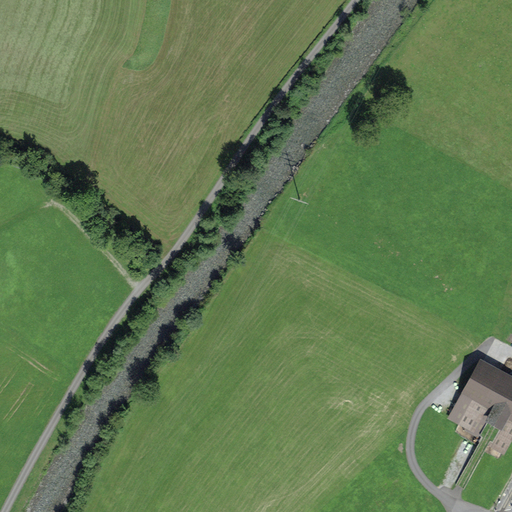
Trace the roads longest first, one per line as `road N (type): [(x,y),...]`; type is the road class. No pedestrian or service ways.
road 1 (track): [(3,511),(122,310),(354,0)]
road 2 (track): [(139,288),(64,208),(52,203),(0,224)]
